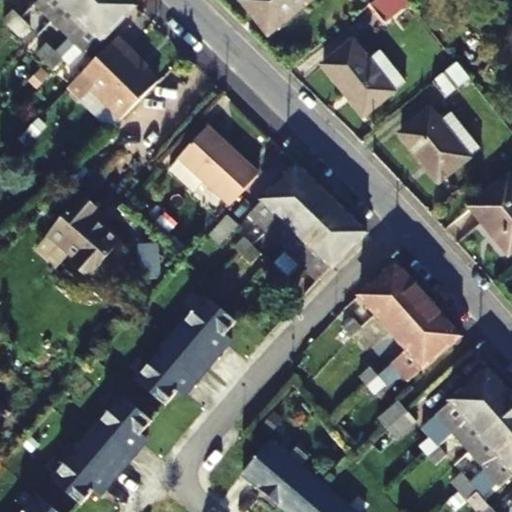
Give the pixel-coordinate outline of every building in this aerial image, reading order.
[(52,22),(66,9),(57,0),(40,0),(35,5),(52,22)] [(52,22),(69,39),(107,0),(74,0),(66,9),(52,22)] [(57,0),(66,9),(74,0),(57,0)] [(136,8),(127,0),(107,0),(69,39),(87,56),(136,8)] [(313,0),(242,0),(242,1),(256,18),(270,36),(277,31),(313,0)] [(407,0),(376,0),(372,4),(386,21),(409,3),(407,0)] [(11,29),(20,21),(13,13),(4,22),(11,29)] [(20,39),(29,29),(20,21),(11,29),(20,39)] [(128,52),(130,49),(118,38),(80,78),(70,88),(82,101),(92,89),(123,120),(159,83),(128,52)] [(367,114),(397,90),(371,58),(356,39),(326,64),(367,114)] [(45,63),(54,54),(46,46),(37,55),(45,63)] [(408,82),(382,50),(371,58),(397,90),(408,82)] [(54,73),(63,63),(54,54),(45,63),(54,73)] [(457,63),(434,81),(445,97),(464,82),(470,89),(474,85),(457,63)] [(452,112),(441,121),(432,110),(403,133),(441,180),(480,148),(452,112)] [(180,159),(231,206),(260,175),(209,127),(180,159)] [(297,166),(249,216),(267,233),(314,183),(297,166)] [(511,252),(511,251),(511,178),(511,177),(475,207),(511,252)] [(267,233),(284,249),(331,200),(314,183),(267,233)] [(284,249),(301,266),(349,217),(331,200),(284,249)] [(36,252),(52,268),(67,254),(76,262),(73,266),(87,280),(120,245),(95,221),(98,218),(83,202),(49,237),(36,252)] [(218,244),(235,224),(225,215),(208,235),(218,244)] [(366,234),(349,217),(301,266),(318,283),(366,234)] [(243,257),(252,247),(243,238),(235,247),(243,257)] [(252,265),(261,256),(252,247),(243,257),(252,265)] [(396,264),(360,297),(376,316),(413,283),(396,264)] [(277,290),(286,281),(277,272),(268,281),(277,290)] [(286,298),(295,289),(286,281),(277,290),(286,298)] [(376,316),(392,333),(429,301),(413,283),(376,316)] [(171,340),(206,370),(231,340),(225,335),(236,322),(206,298),(171,340)] [(392,333),(407,351),(444,318),(429,301),(392,333)] [(460,337),(444,318),(407,351),(393,363),(408,381),(460,337)] [(351,338),(362,328),(353,319),(342,329),(351,338)] [(135,382),(165,407),(176,394),(182,399),(206,370),(171,340),(135,382)] [(368,387),(377,378),(367,368),(358,376),(368,387)] [(488,369),(437,413),(453,432),(504,388),(488,369)] [(375,395),(384,386),(377,378),(368,387),(375,395)] [(453,432),(469,451),(511,413),(511,396),(504,388),(453,432)] [(151,422),(122,397),(87,439),(122,469),(147,440),(141,435),(151,422)] [(397,401),(378,419),(386,429),(388,431),(406,413),(397,401)] [(396,439),(415,422),(406,413),(388,431),(396,439)] [(511,413),(469,451),(485,468),(511,444),(511,413)] [(427,455),(436,446),(428,437),(418,445),(427,455)] [(122,469),(87,439),(52,481),(81,506),(92,493),(97,497),(122,469)] [(286,511),(303,511),(324,488),(270,442),(242,475),(286,511)] [(511,477),(511,444),(485,468),(501,487),(511,477)] [(435,463),(444,455),(436,446),(427,455),(435,463)] [(459,491),(468,483),(461,474),(451,483),(459,491)] [(467,501),(477,492),(468,483),(459,491),(467,501)] [(353,511),(324,488),(303,511),(353,511)] [(56,511),(38,497),(25,511),(56,511)]
